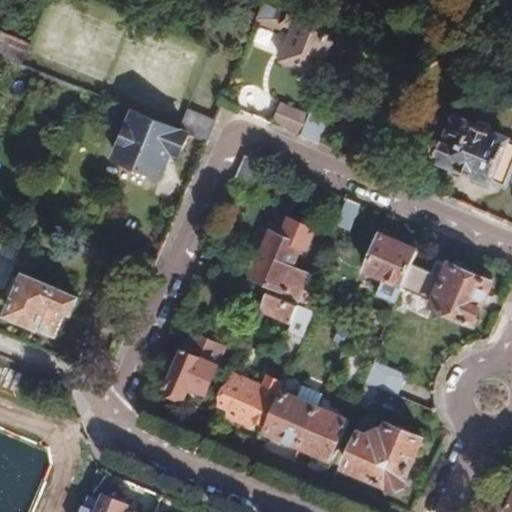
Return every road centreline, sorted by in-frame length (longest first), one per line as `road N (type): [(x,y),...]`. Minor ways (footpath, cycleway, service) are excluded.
road 1 (residential): [(511,249),(233,138),(121,381),(103,403)]
road 2 (residential): [(103,403),(116,431),(301,511)]
road 3 (residential): [(103,403),(89,373),(0,336)]
